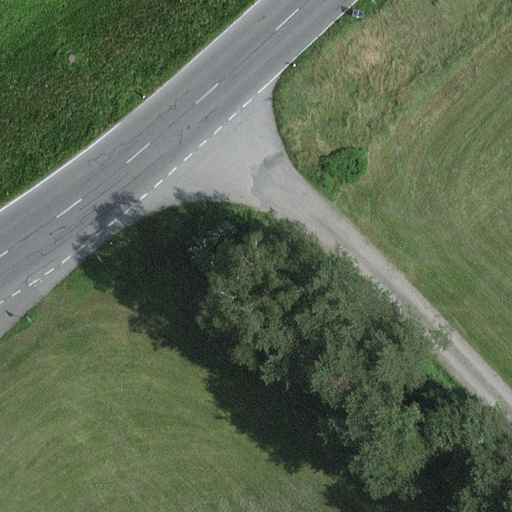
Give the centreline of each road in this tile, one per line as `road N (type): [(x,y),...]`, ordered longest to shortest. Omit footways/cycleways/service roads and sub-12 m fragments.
road 1 (track): [(214,108),(511,407)]
road 2 (secondary): [(323,0),(214,108),(3,273)]
